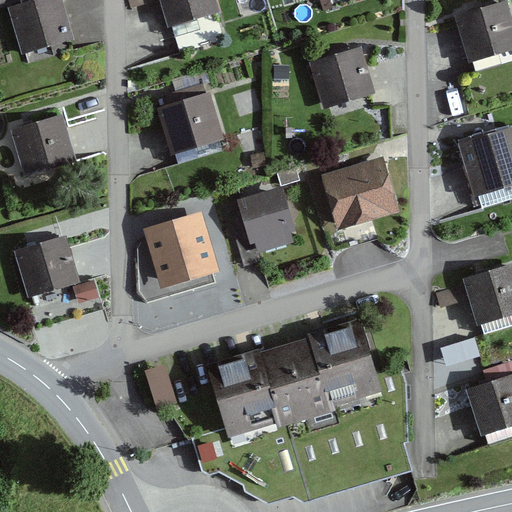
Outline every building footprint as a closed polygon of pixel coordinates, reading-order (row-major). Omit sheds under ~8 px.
[(41,0),(13,8),(29,63),(74,50),(60,0),(41,0)] [(164,0),(179,53),(224,40),(212,0),(164,0)] [(460,17),(473,63),(511,51),(511,32),(504,5),(460,17)] [(315,63),(327,103),(371,90),(360,50),(315,63)] [(163,109),(174,148),(219,135),(207,96),(163,109)] [(15,131),(28,171),(72,157),(60,118),(15,131)] [(464,147),(483,208),(511,199),(511,132),(498,136),(497,133),(475,139),(476,143),(464,147)] [(394,208),(380,162),(327,178),(341,224),(394,208)] [(254,237),(289,227),(279,193),(243,204),(249,224),(233,229),(243,264),(260,259),(254,237)] [(217,282),(198,217),(150,232),(170,296),(217,282)] [(20,252),(32,291),(76,278),(64,238),(20,252)] [(511,265),(468,280),(485,334),(511,325),(511,265)] [(95,277),(77,283),(76,278),(32,291),(33,296),(25,298),(33,324),(103,303),(95,277)] [(464,282),(437,292),(442,306),(469,296),(464,282)] [(364,384),(375,381),(372,373),(359,324),(314,337),(315,341),(257,357),(256,353),(212,366),(224,401),(231,423),(242,420),(244,425),(275,416),(277,422),(294,417),(292,412),(318,404),(319,410),(336,405),(334,400),(366,390),(364,384)] [(478,338),(444,342),(447,362),(481,358),(478,338)] [(395,358),(397,365),(372,373),(375,381),(364,384),(366,390),(334,400),(336,405),(319,410),(318,404),(292,412),(294,417),(277,422),(275,416),(244,425),(242,420),(231,423),(224,401),(181,414),(189,439),(197,436),(209,474),(240,464),(248,490),(263,498),(305,485),(309,500),(412,469),(404,444),(407,443),(407,383),(404,374),(413,371),(407,354),(395,358)] [(175,402),(165,369),(147,374),(158,407),(175,402)] [(511,376),(472,390),(490,444),(511,436),(511,376)]
